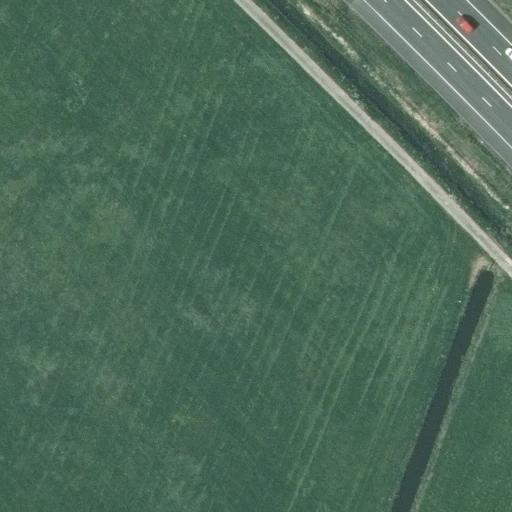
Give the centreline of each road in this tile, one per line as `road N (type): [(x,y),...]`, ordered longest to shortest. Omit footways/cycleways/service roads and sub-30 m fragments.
road 1 (unknown): [(227,0),(511,275)]
road 2 (motorway): [(377,0),(511,137)]
